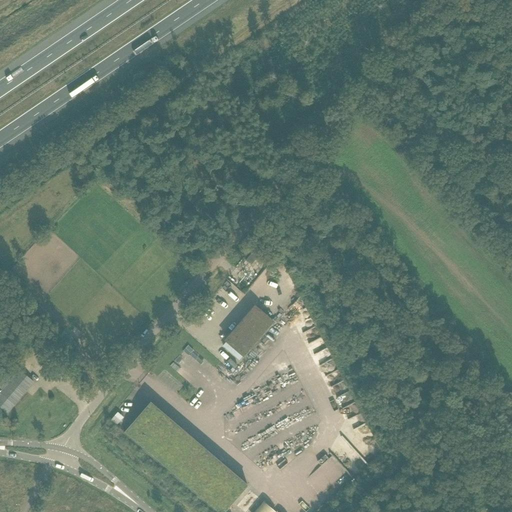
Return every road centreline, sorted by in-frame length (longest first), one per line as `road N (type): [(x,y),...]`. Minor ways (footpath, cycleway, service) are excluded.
road 1 (track): [(190,285),(450,0)]
road 2 (motorway): [(0,141),(208,0)]
road 3 (residential): [(60,448),(190,285)]
road 4 (motorway): [(131,0),(0,89)]
